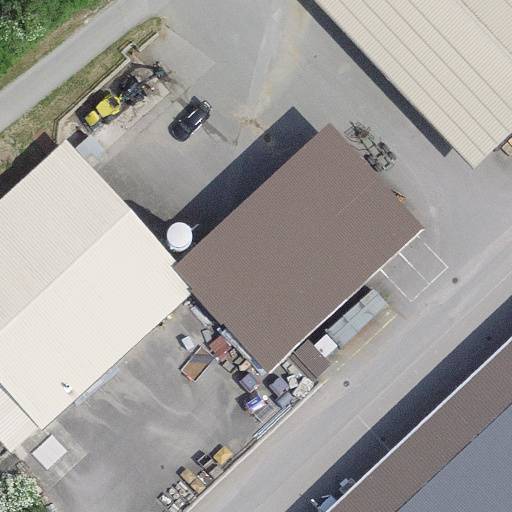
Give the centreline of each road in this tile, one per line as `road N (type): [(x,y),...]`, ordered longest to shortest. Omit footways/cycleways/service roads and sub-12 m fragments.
road 1 (unknown): [(511,233),(309,0)]
road 2 (unclassified): [(0,110),(129,0)]
